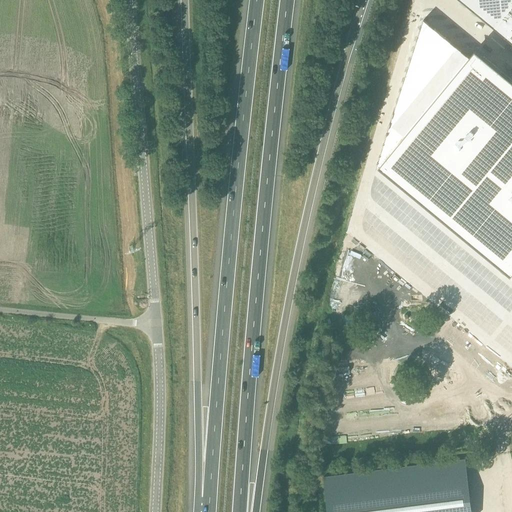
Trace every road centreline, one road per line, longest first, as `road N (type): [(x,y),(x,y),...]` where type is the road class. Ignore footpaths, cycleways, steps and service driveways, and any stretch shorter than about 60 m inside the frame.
road 1 (motorway): [(254,511),(292,280),(364,0)]
road 2 (motorway): [(239,511),(287,0)]
road 3 (motorway): [(256,0),(209,498)]
road 4 (motorway): [(185,0),(198,431),(209,498)]
road 5 (unclassified): [(155,325),(128,0)]
road 6 (unclassified): [(155,511),(155,325)]
road 7 (unclassified): [(155,325),(0,309)]
